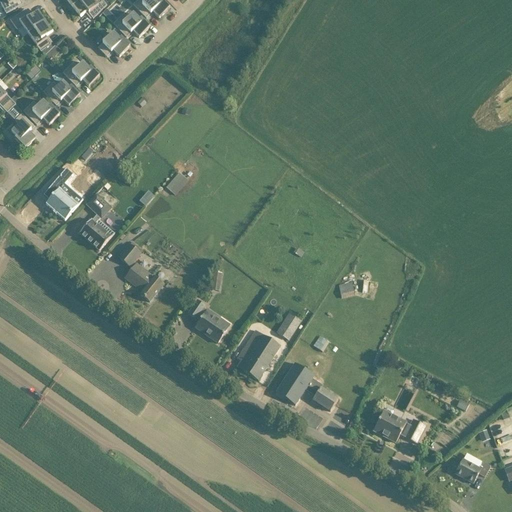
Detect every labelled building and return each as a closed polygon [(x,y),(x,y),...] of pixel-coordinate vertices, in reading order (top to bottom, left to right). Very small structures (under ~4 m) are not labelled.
[(20,0),(5,0),(7,1),(2,7),(6,15),(23,6),(20,0)] [(66,0),(73,8),(82,0),(66,0)] [(93,0),(82,0),(73,8),(81,18),(87,13),(93,20),(107,6),(101,0),(96,0),(94,1),(93,0)] [(127,0),(133,6),(146,20),(153,13),(159,19),(170,9),(161,0),(160,2),(157,0),(148,0),(147,0),(138,0),(137,1),(136,0),(127,0)] [(38,13),(33,17),(31,18),(26,10),(10,22),(17,31),(24,29),(28,35),(45,23),(38,13)] [(124,15),(113,25),(127,39),(133,33),(139,39),(150,28),(141,20),(140,21),(133,15),(128,20),(124,15)] [(45,23),(28,35),(41,53),(51,46),(46,38),(53,33),(45,23)] [(120,40),(114,34),(98,49),(107,58),(114,52),(119,58),(130,48),(122,39),(120,40)] [(11,61),(8,65),(13,70),(17,67),(11,61)] [(63,74),(76,88),(83,82),(89,88),(99,77),(91,69),(89,70),(83,64),(78,69),(73,64),(63,74)] [(36,66),(26,76),(31,82),(41,72),(36,66)] [(43,93),(57,107),(63,101),(69,107),(80,97),(71,88),(70,90),(63,83),(58,88),(54,83),(43,93)] [(16,106),(15,105),(11,100),(0,88),(0,106),(7,114),(8,114),(15,106),(16,106)] [(146,104),(142,99),(138,104),(142,108),(146,104)] [(23,113),(37,127),(43,120),(49,126),(60,116),(51,107),(50,109),(44,102),(39,107),(34,102),(23,113)] [(30,133),(34,129),(35,128),(22,115),(21,112),(15,106),(8,114),(15,121),(15,122),(19,126),(12,133),(17,138),(15,140),(25,150),(35,140),(36,140),(31,135),(30,133)] [(90,149),(82,158),(85,161),(93,152),(90,149)] [(65,222),(78,207),(60,191),(73,176),(67,170),(44,196),(50,201),(46,206),(54,213),(53,214),(56,216),(57,215),(65,222)] [(178,186),(184,178),(179,174),(166,189),(171,193),(175,189),(178,193),(181,189),(178,186)] [(139,201),(145,207),(154,197),(148,192),(139,201)] [(100,252),(115,235),(99,221),(101,219),(101,220),(111,209),(97,195),(87,206),(97,216),(92,222),(91,221),(80,235),(100,252)] [(130,267),(133,269),(136,265),(134,263),(140,254),(129,245),(118,259),(130,268),(130,267)] [(300,258),(304,253),(299,250),(295,255),(300,258)] [(137,264),(136,265),(133,269),(131,271),(125,279),(142,292),(153,277),(137,264)] [(214,273),(213,279),(212,291),(219,292),(221,280),(222,274),(214,273)] [(142,292),(139,295),(150,303),(156,295),(164,285),(153,277),(142,292)] [(353,284),(339,287),(342,300),(355,297),(353,284)] [(198,302),(189,315),(196,320),(197,319),(200,321),(195,329),(218,344),(230,327),(207,311),(206,312),(203,310),(205,307),(198,302)] [(295,330),(293,329),(287,325),(284,323),(277,334),(285,339),(289,342),(289,341),(295,331),(295,330)] [(281,348),(280,347),(270,341),(256,332),(243,352),(238,360),(245,365),(241,371),(258,382),(264,374),(281,348)] [(320,336),(314,346),(323,352),(329,342),(320,336)] [(295,365),(276,394),(295,406),(305,391),(315,398),(313,401),(330,413),(338,400),(321,389),(323,387),(313,380),(315,377),(295,365)] [(464,403),(460,410),(466,413),(469,405),(464,403)] [(348,427),(354,416),(341,409),(335,420),(348,427)] [(384,412),(374,432),(383,437),(387,440),(387,439),(396,444),(400,436),(405,438),(405,439),(417,445),(426,427),(414,421),(411,426),(392,416),(394,412),(387,409),(385,413),(384,412)] [(479,434),(481,442),(489,439),(486,431),(479,434)] [(474,485),(479,475),(485,478),(491,468),(483,464),(480,470),(463,461),(455,475),(462,479),(463,479),(466,481),(474,485)]
